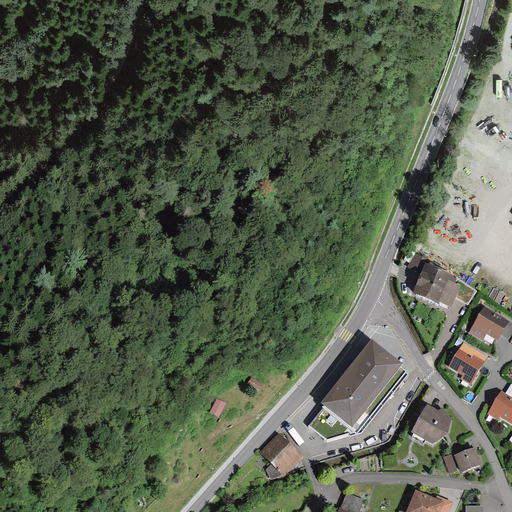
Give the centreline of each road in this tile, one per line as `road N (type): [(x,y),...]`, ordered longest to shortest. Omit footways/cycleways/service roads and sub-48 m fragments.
road 1 (tertiary): [(370,294),(452,92),(479,0)]
road 2 (track): [(0,222),(110,81),(140,0)]
road 3 (residential): [(370,294),(470,419),(505,490)]
road 4 (residential): [(505,490),(365,477),(321,496)]
road 5 (tertiary): [(278,420),(346,338),(370,294)]
road 6 (tertiary): [(195,511),(278,420)]
